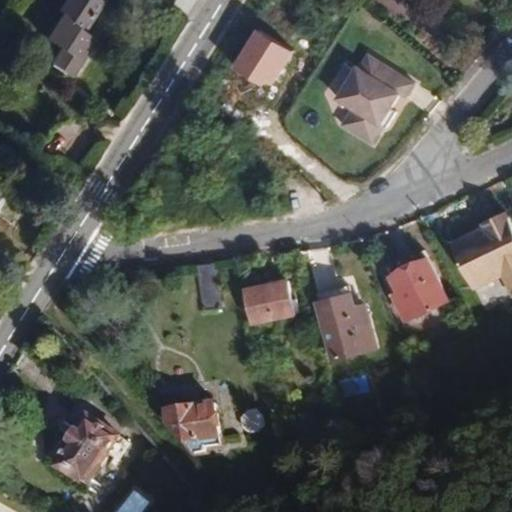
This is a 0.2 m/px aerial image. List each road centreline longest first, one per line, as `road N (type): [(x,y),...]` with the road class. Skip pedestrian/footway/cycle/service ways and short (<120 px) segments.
road 1 (residential): [(368,219),(56,259)]
road 2 (secondary): [(221,0),(56,259)]
road 3 (residential): [(511,49),(368,219)]
road 4 (residential): [(511,151),(368,219)]
